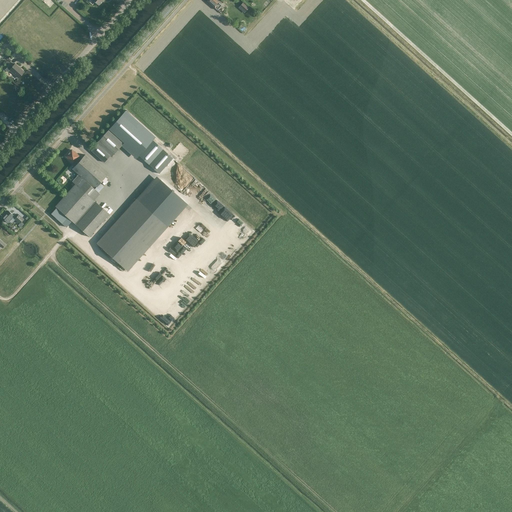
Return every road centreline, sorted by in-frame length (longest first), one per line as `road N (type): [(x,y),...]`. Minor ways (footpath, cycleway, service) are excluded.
road 1 (tertiary): [(0,196),(175,0)]
road 2 (track): [(361,0),(511,134)]
road 3 (unclassified): [(0,146),(130,0)]
